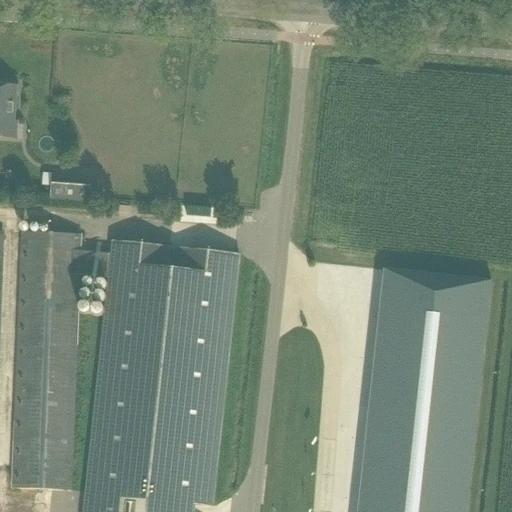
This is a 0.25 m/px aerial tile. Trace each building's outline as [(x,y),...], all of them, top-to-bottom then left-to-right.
[(0,137),(15,139),(19,88),(12,87),(12,84),(0,82),(0,137)] [(50,201),(90,204),(91,182),(51,179),(50,201)] [(12,489),(70,491),(79,276),(80,252),(80,235),(22,233),(12,489)] [(111,256),(80,252),(79,276),(109,279),(86,494),(83,511),(152,511),(154,502),(212,508),(239,255),(113,242),(111,256)] [(384,271),(358,511),(466,511),(492,283),(386,271),(384,271)]
